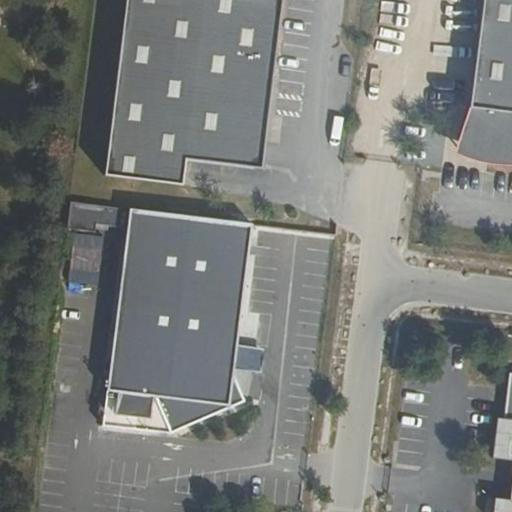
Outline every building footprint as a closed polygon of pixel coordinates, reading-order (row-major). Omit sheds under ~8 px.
[(281,0),(126,0),(104,176),(182,186),(185,160),(254,169),(264,88),(271,88),(281,0)] [(511,0),(481,0),(470,105),(462,133),(490,159),(511,161),(511,0)] [(264,88),(254,169),(261,170),(271,88),(264,88)] [(255,228),(134,212),(106,425),(170,433),(244,404),(235,381),(255,228)] [(69,273),(99,273),(99,247),(69,246),(69,273)] [(511,511),(511,374),(508,374),(502,419),(494,418),(489,459),(511,462),(506,500),(491,498),(489,511),(511,511)]
